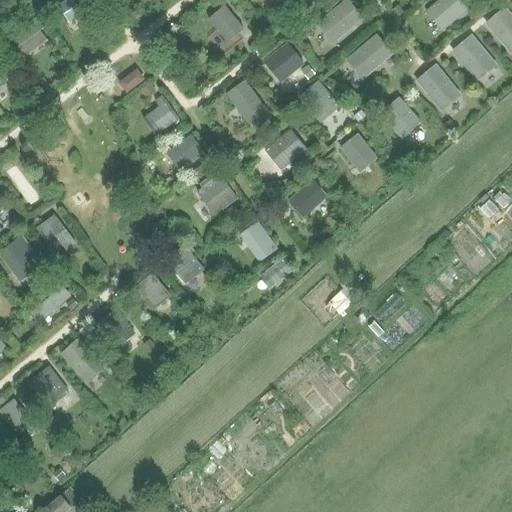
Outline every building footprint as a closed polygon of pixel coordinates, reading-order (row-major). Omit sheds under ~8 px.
[(218,0),(213,0),(208,5),(213,11),(222,3),(218,0)] [(347,0),(345,0),(316,24),(330,42),(361,17),(347,0)] [(439,0),(426,12),(443,32),(469,10),(459,0),(439,0)] [(487,0),(484,0),(480,3),(485,10),(491,5),(487,0)] [(224,6),(209,19),(227,40),(242,28),(224,6)] [(398,6),(392,12),(398,18),(404,13),(398,6)] [(511,14),(505,7),(485,24),(511,54),(511,53),(511,14)] [(477,8),(468,15),(474,22),(483,15),(477,8)] [(26,9),(20,14),(24,20),(31,15),(26,9)] [(36,17),(11,35),(19,45),(15,48),(23,59),(48,41),(40,30),(44,27),(36,17)] [(377,35),(346,60),(359,77),(391,51),(377,35)] [(472,35),(452,51),(477,82),(497,66),(472,35)] [(490,38),(484,43),(489,49),(496,44),(490,38)] [(304,64),(287,42),(264,61),(281,83),(304,64)] [(397,58),(391,63),(396,68),(401,63),(397,58)] [(453,62),(447,67),(452,73),(459,68),(453,62)] [(436,64),(416,81),(441,112),(462,95),(436,64)] [(0,88),(10,81),(0,67),(0,88)] [(309,67),(303,72),(309,80),(315,75),(309,67)] [(299,98),(321,124),(340,107),(318,81),(299,98)] [(236,88),(227,95),(248,124),(266,111),(247,84),(238,91),(236,88)] [(149,85),(140,92),(145,99),(155,92),(149,85)] [(142,119),(155,137),(180,119),(163,96),(155,102),(159,107),(142,119)] [(380,115),(402,140),(421,123),(399,98),(380,115)] [(285,108),(278,114),(283,120),(290,114),(285,108)] [(361,111),(354,117),(358,122),(366,116),(361,111)] [(298,116),(290,123),(295,130),(304,124),(298,116)] [(450,121),(444,126),(448,132),(455,127),(450,121)] [(265,152),(281,171),(308,150),(291,130),(265,152)] [(165,153),(180,172),(205,153),(191,134),(165,153)] [(354,138),(340,149),(357,170),(365,163),(368,167),(377,159),(358,135),(354,138)] [(152,161),(145,166),(149,172),(156,167),(152,161)] [(328,161),(320,166),(327,175),(334,170),(328,161)] [(404,165),(397,170),(403,178),(410,172),(404,165)] [(197,193),(214,217),(238,199),(221,175),(197,193)] [(312,181),(288,203),(301,218),(326,196),(312,181)] [(234,207),(228,212),(232,218),(239,213),(234,207)] [(282,207),(274,213),(280,221),(287,214),(282,207)] [(36,215),(29,220),(34,226),(40,221),(36,215)] [(46,242),(55,235),(67,251),(76,244),(55,215),(36,228),(46,242)] [(239,235),(259,263),(274,252),(254,224),(239,235)] [(178,232),(171,237),(176,243),(183,238),(178,232)] [(0,252),(0,256),(20,283),(44,265),(23,236),(0,252)] [(166,261),(186,285),(204,270),(184,246),(166,261)] [(135,288),(154,312),(172,297),(153,273),(135,288)] [(73,298),(66,304),(71,310),(78,304),(73,298)] [(96,325),(115,350),(136,335),(116,309),(96,325)] [(107,366),(79,337),(61,354),(88,384),(107,366)] [(149,340),(144,345),(149,351),(154,346),(149,340)] [(182,347),(174,353),(180,359),(187,353),(182,347)] [(28,384),(48,410),(70,393),(49,367),(28,384)] [(119,377),(113,383),(118,389),(124,383),(119,377)] [(0,410),(0,412),(18,435),(33,423),(14,399),(0,410)] [(61,418),(56,422),(57,427),(59,430),(66,425),(61,418)] [(59,469),(53,475),(59,482),(64,478),(63,476),(64,475),(59,469)] [(61,496),(72,508),(82,499),(71,487),(61,496)] [(41,511),(68,511),(72,508),(60,495),(41,511)]
